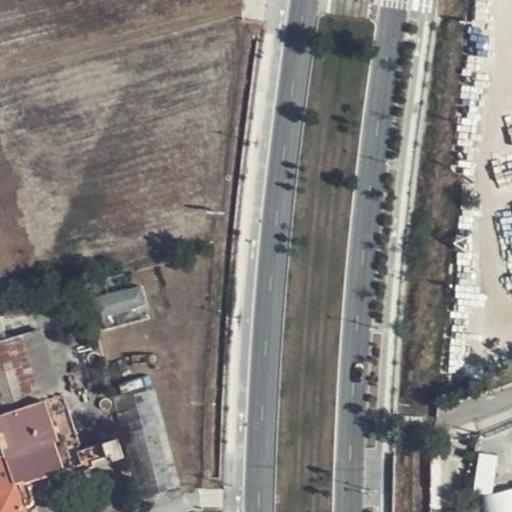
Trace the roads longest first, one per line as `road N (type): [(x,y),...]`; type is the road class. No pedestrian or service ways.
road 1 (secondary): [(348,511),(361,253),(398,0)]
road 2 (secondary): [(304,0),(273,246),(258,495)]
